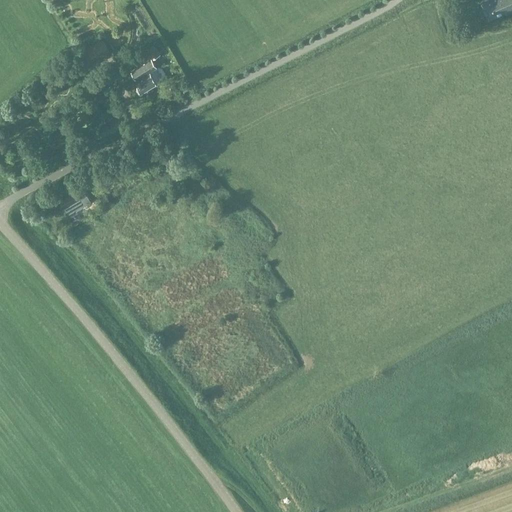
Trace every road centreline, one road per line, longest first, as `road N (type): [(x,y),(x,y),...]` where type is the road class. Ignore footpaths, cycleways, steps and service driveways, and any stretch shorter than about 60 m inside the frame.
road 1 (unclassified): [(0,209),(397,0)]
road 2 (tertiary): [(235,511),(0,223)]
road 3 (track): [(511,468),(394,511)]
